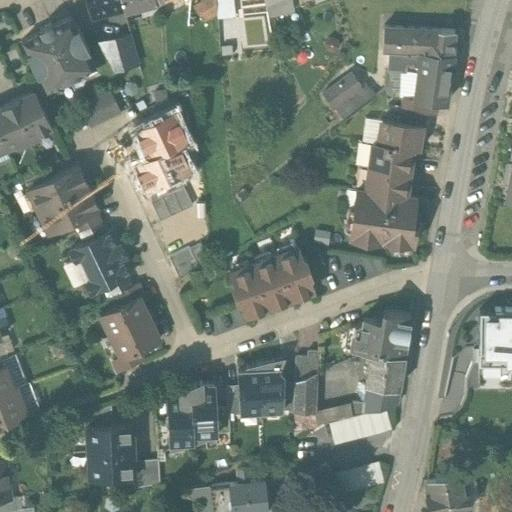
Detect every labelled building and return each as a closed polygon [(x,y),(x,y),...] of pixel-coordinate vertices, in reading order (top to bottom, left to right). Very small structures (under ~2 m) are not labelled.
[(124,8),(121,0),(88,0),(93,16),(124,8)] [(154,0),(121,0),(124,8),(125,10),(155,2),(154,0)] [(216,11),(215,0),(205,0),(195,7),(203,20),(216,11)] [(234,0),(215,0),(216,11),(217,17),(236,16),(234,0)] [(291,13),(287,0),(284,0),(267,5),(271,18),(291,13)] [(75,29),(69,18),(52,26),(50,23),(38,29),(40,32),(23,40),(29,52),(26,53),(37,76),(40,75),(48,91),(58,86),(64,87),(81,79),(83,73),(93,68),(86,52),(89,51),(78,28),(75,29)] [(388,52),(420,53),(437,54),(438,31),(439,31),(439,30),(384,27),(382,52),(388,52)] [(438,31),(437,54),(451,55),(454,31),(439,31),(438,31)] [(139,63),(131,35),(98,44),(112,70),(139,63)] [(387,70),(388,70),(400,72),(408,73),(409,66),(418,67),(420,53),(388,52),(387,70)] [(420,53),(418,67),(418,76),(449,80),(451,55),(437,54),(420,53)] [(389,84),(383,89),(390,97),(400,90),(400,72),(388,70),(389,84)] [(361,86),(350,72),(322,95),(343,121),(355,110),(374,95),(371,91),(365,83),(361,86)] [(415,102),(440,105),(446,106),(449,80),(418,76),(415,102)] [(379,85),(371,91),(374,95),(383,89),(379,85)] [(164,90),(152,91),(154,101),(166,100),(164,90)] [(10,102),(28,142),(38,137),(37,134),(51,127),(42,107),(39,109),(31,92),(10,102)] [(119,113),(109,92),(81,106),(90,126),(119,113)] [(400,111),(426,114),(438,116),(440,105),(415,102),(402,99),(400,111)] [(0,106),(0,138),(5,149),(16,143),(18,147),(28,142),(10,102),(0,106)] [(188,141),(173,111),(135,129),(148,158),(133,164),(145,190),(191,169),(179,145),(188,141)] [(398,123),(420,126),(420,127),(424,127),(426,114),(400,111),(398,123)] [(378,143),(377,144),(411,148),(411,149),(417,150),(420,127),(420,126),(398,123),(381,120),(378,143)] [(371,142),(368,167),(408,173),(411,149),(411,148),(377,144),(378,143),(371,142)] [(88,188),(77,166),(27,190),(37,212),(88,188)] [(364,191),(405,197),(405,196),(408,173),(368,167),(364,191)] [(193,206),(183,186),(151,201),(160,221),(193,206)] [(73,221),(95,211),(98,209),(88,188),(37,212),(47,233),(73,221)] [(405,196),(405,197),(364,191),(356,189),(349,238),(380,242),(380,240),(412,244),(416,213),(412,212),(413,207),(415,207),(416,198),(405,196)] [(78,232),(100,221),(95,211),(73,221),(78,232)] [(83,243),(105,232),(100,221),(78,232),(83,243)] [(133,272),(112,229),(105,232),(83,243),(69,250),(75,262),(85,283),(90,293),(104,286),(126,275),(133,272)] [(330,231),(313,229),(311,242),(328,245),(330,231)] [(188,248),(168,257),(178,279),(209,264),(200,245),(189,250),(188,248)] [(301,257),(296,245),(228,270),(233,282),(231,287),(237,303),(241,304),(246,316),(313,290),(309,280),(311,275),(305,258),(301,257)] [(74,288),(85,283),(75,262),(64,267),(74,288)] [(116,294),(131,286),(126,275),(104,286),(109,297),(116,294)] [(121,304),(139,296),(140,296),(143,295),(138,283),(131,286),(116,294),(121,304)] [(140,296),(139,296),(121,304),(99,315),(110,337),(153,316),(150,308),(146,310),(140,296)] [(494,311),(479,311),(478,364),(510,365),(510,370),(511,370),(511,308),(494,308),(494,311)] [(403,357),(410,314),(383,310),(382,320),(364,318),(363,323),(354,326),(350,351),(370,354),(403,357)] [(153,316),(110,337),(120,357),(120,358),(138,349),(160,339),(155,328),(157,323),(153,316)] [(138,349),(120,358),(120,357),(112,360),(118,372),(143,360),(138,349)] [(294,383),(314,375),(319,373),(320,352),(306,352),(306,357),(295,357),(294,382),(294,383)] [(398,389),(403,357),(370,354),(365,386),(398,389)] [(283,358),(258,364),(261,412),(281,411),(282,383),(283,376),(278,372),(283,358)] [(246,369),(236,371),(237,386),(239,413),(261,412),(258,364),(245,366),(246,369)] [(12,389),(4,367),(0,368),(0,393),(12,389)] [(293,413),(313,414),(314,375),(294,383),(293,410),(293,413)] [(200,382),(189,386),(192,444),(198,441),(204,439),(210,436),(215,434),(214,408),(213,385),(201,386),(200,382)] [(293,410),(294,383),(294,382),(282,383),(281,411),(293,410)] [(167,423),(168,450),(174,449),(180,447),(185,446),(192,444),(189,386),(177,390),(177,394),(165,394),(167,423)] [(226,407),(226,413),(227,413),(239,413),(237,386),(225,386),(226,407)] [(398,389),(365,386),(362,403),(384,402),(385,408),(396,406),(398,389)] [(12,389),(0,393),(0,421),(5,424),(15,420),(18,414),(25,412),(16,387),(12,389)] [(85,427),(112,425),(114,402),(85,415),(85,427)] [(352,415),(385,408),(384,402),(362,403),(351,404),(352,415)] [(352,415),(351,404),(313,414),(293,413),(292,441),(325,423),(352,415)] [(214,408),(215,434),(228,433),(227,413),(226,413),(226,407),(214,408)] [(333,446),(391,431),(386,410),(327,425),(333,446)] [(155,450),(168,450),(167,423),(154,424),(155,450)] [(87,453),(131,450),(131,439),(133,439),(132,424),(112,425),(85,427),(87,453)] [(131,450),(87,453),(88,479),(134,476),(135,476),(134,461),(132,462),(131,450)] [(496,454),(468,460),(471,474),(499,468),(496,454)] [(146,460),(134,461),(135,476),(134,476),(134,488),(147,486),(146,460)] [(158,460),(146,460),(147,486),(159,483),(158,460)] [(0,500),(10,499),(5,462),(0,462),(0,500)] [(310,484),(331,473),(325,462),(305,473),(310,484)] [(383,483),(378,462),(332,475),(337,495),(383,483)] [(237,482),(206,486),(209,511),(237,511),(266,509),(262,479),(248,481),(246,468),(235,469),(237,482)] [(428,493),(424,494),(427,511),(430,511),(466,505),(459,473),(425,480),(428,493)] [(206,511),(209,511),(206,486),(183,489),(184,497),(196,502),(197,511),(206,511)] [(0,511),(7,511),(17,511),(16,499),(10,499),(0,500),(0,511)]
